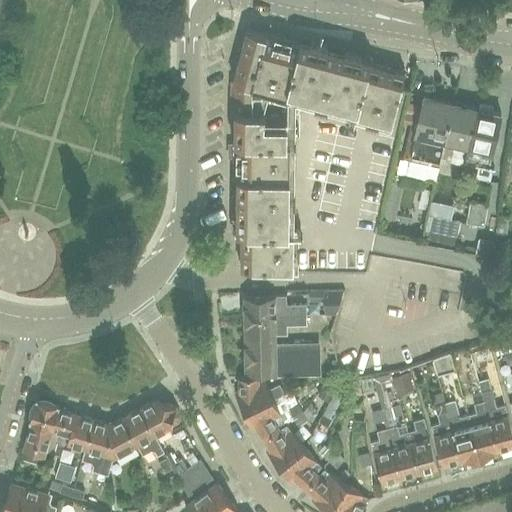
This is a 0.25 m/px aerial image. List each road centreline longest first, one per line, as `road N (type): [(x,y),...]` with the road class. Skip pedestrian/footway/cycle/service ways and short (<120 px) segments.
road 1 (residential): [(156,266),(188,275),(377,274),(364,326),(375,341),(468,314),(478,276),(472,266),(385,243)]
road 2 (residential): [(286,511),(235,458),(127,288)]
road 3 (unclassified): [(156,266),(181,203),(189,0)]
road 4 (tertiary): [(511,40),(347,0)]
road 5 (residential): [(376,511),(380,503),(511,464)]
